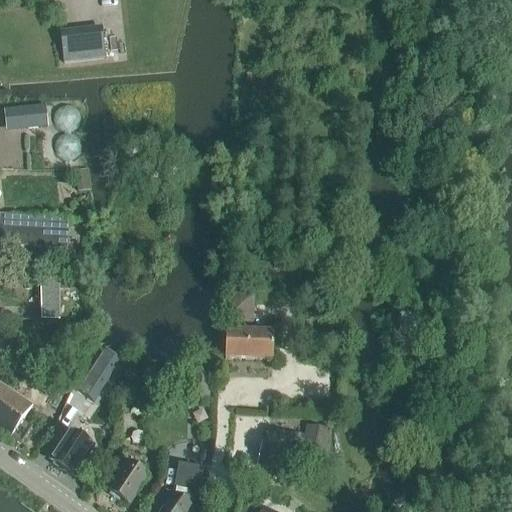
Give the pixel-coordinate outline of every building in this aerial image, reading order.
[(64,65),(106,60),(102,30),(60,35),(64,65)] [(28,131),(48,129),(45,107),(26,109),(28,131)] [(0,227),(0,246),(67,251),(69,221),(1,217),(0,227)] [(42,322),(60,322),(59,283),(41,283),(42,322)] [(226,323),(254,324),(254,295),(227,295),(226,323)] [(225,361),(273,362),(274,334),(226,333),(225,361)] [(74,391),(94,404),(112,378),(121,364),(100,351),(92,364),(74,391)] [(209,374),(193,374),(193,402),(209,402),(209,374)] [(32,410),(0,387),(0,434),(10,441),(20,448),(32,431),(22,424),(32,410)] [(298,467),(323,472),(331,432),(306,427),(298,467)] [(52,463),(74,478),(93,450),(71,435),(52,463)] [(257,469),(295,477),(300,450),(263,442),(257,469)] [(128,465),(117,481),(109,493),(130,507),(149,480),(128,465)] [(172,498),(166,507),(161,511),(192,511),(193,511),(196,511),(202,469),(177,465),(172,498)]
